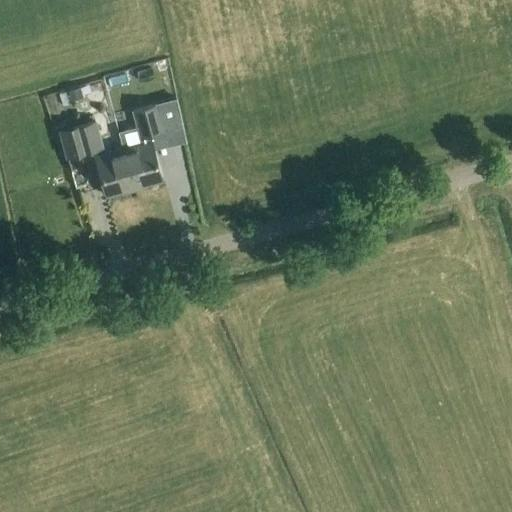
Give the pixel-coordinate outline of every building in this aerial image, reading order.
[(80,86),(67,89),(70,99),(83,96),(82,92),(80,86)] [(141,143),(151,140),(149,134),(164,130),(162,122),(173,119),(168,100),(157,104),(156,102),(131,109),(139,137),(140,136),(141,143)] [(95,155),(104,153),(102,147),(104,147),(95,119),(84,122),(83,117),(71,120),(72,125),(58,129),(66,157),(93,149),(95,155)] [(151,140),(141,143),(121,148),(132,188),(162,179),(151,140)] [(121,148),(104,153),(95,155),(106,195),(132,188),(121,148)] [(56,188),(57,225),(74,225),(72,187),(56,188)]
